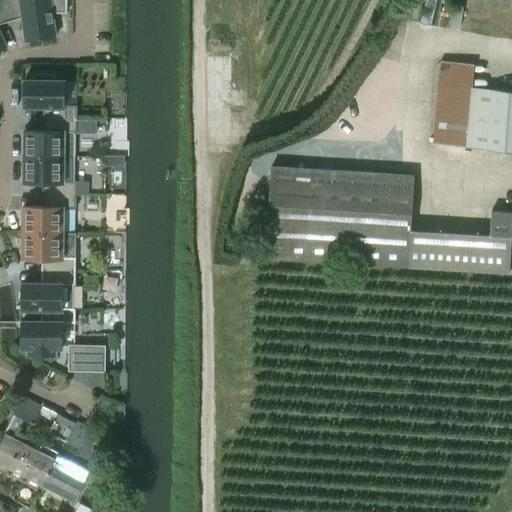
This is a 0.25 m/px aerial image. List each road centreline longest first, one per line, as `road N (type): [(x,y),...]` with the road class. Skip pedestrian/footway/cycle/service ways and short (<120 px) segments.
road 1 (track): [(207,511),(200,0)]
road 2 (residential): [(0,70),(21,58),(74,54),(83,46),(83,0)]
